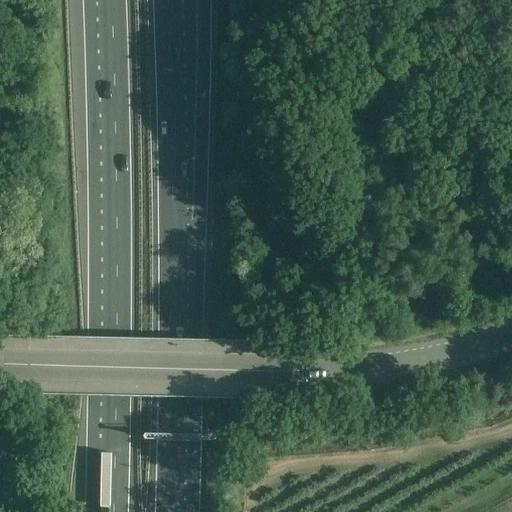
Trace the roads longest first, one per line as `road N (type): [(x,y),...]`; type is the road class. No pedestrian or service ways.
road 1 (motorway): [(104,0),(105,511)]
road 2 (motorway): [(168,511),(168,0)]
road 3 (tertiary): [(28,365),(355,371),(511,334)]
